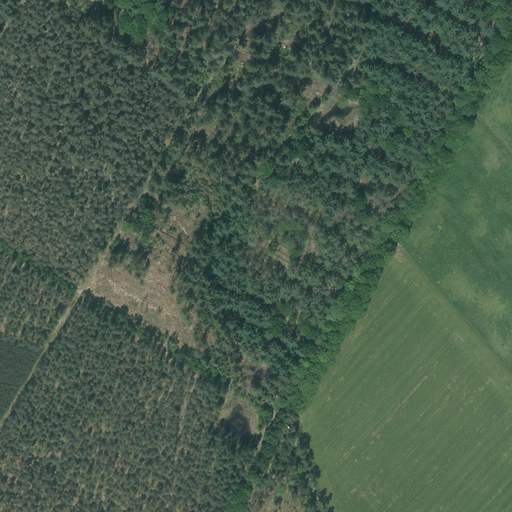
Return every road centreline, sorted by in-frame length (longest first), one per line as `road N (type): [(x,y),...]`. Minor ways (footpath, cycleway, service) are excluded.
road 1 (track): [(271,410),(511,6)]
road 2 (track): [(371,0),(351,72),(247,177),(209,242),(205,267),(232,338),(288,381)]
road 3 (track): [(283,418),(511,31)]
road 4 (track): [(319,511),(283,418),(0,243)]
